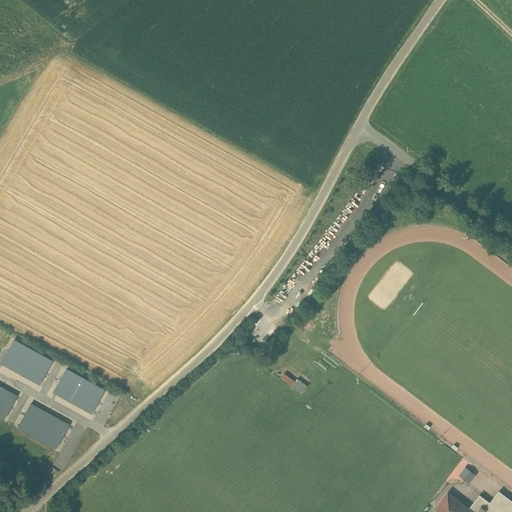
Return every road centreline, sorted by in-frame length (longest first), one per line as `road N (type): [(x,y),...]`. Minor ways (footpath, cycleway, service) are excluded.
road 1 (residential): [(28,511),(246,310),(360,132)]
road 2 (residential): [(360,132),(511,240)]
road 3 (residential): [(360,132),(442,0)]
